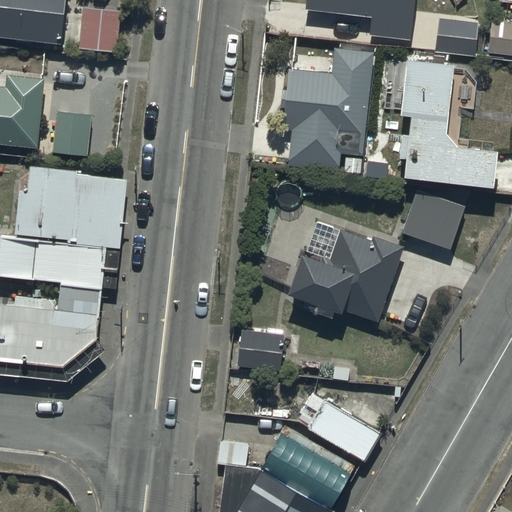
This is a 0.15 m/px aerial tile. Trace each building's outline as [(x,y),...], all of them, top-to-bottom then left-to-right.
[(67,0),(0,0),(0,32),(64,38),(67,0)] [(417,0),(308,0),(308,5),(375,11),(373,33),(415,37),(417,0)] [(121,6),(85,4),(82,43),(118,45),(121,6)] [(481,16),(441,11),(437,46),(477,50),(481,16)] [(511,16),(491,15),(488,48),(511,49),(511,16)] [(375,47),(335,43),(333,67),(293,64),(291,86),(285,85),(284,103),(288,103),(287,121),(295,122),(292,161),(343,165),(344,150),(366,151),(375,47)] [(458,56),(411,50),(406,108),(415,109),(413,128),(404,127),(402,151),(411,152),(409,170),(498,178),(501,141),(462,138),(449,124),(458,56)] [(0,137),(40,141),(46,71),(10,68),(9,81),(0,80),(0,137)] [(92,107),(58,105),(55,149),(89,151),(92,107)] [(16,229),(109,239),(116,172),(33,164),(31,183),(21,182),(16,229)] [(466,203),(418,186),(403,226),(451,243),(466,203)] [(320,248),(306,244),(293,285),(307,289),(303,301),(336,312),(339,301),(381,315),(405,241),(377,231),(375,235),(329,220),(320,248)] [(99,331),(109,239),(16,229),(3,228),(0,250),(0,269),(64,276),(61,306),(1,299),(0,305),(0,351),(67,359),(99,331)] [(286,329),(241,326),(238,366),(232,365),(229,406),(265,408),(268,366),(283,367),(286,329)] [(314,388),(298,418),(367,456),(383,426),(314,388)] [(333,511),(338,504),(264,464),(229,460),(223,511),(333,511)]
